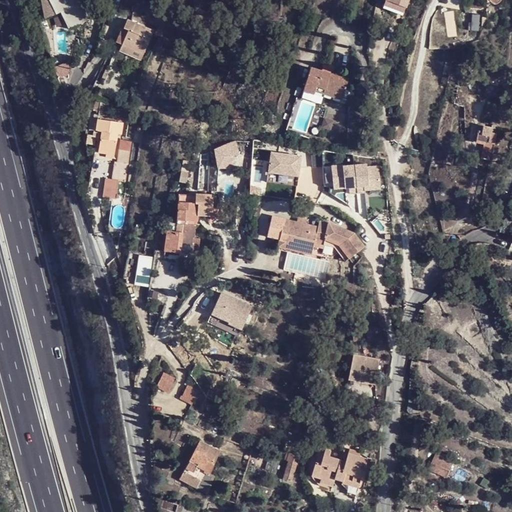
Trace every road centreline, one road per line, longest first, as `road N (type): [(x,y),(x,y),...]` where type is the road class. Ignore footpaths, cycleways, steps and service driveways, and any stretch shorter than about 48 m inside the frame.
road 1 (residential): [(154,511),(68,131),(15,0)]
road 2 (residential): [(511,174),(496,220),(439,259),(413,308),(391,408),(383,511)]
road 3 (motorway): [(91,511),(0,164)]
road 4 (motorway): [(0,331),(48,511)]
